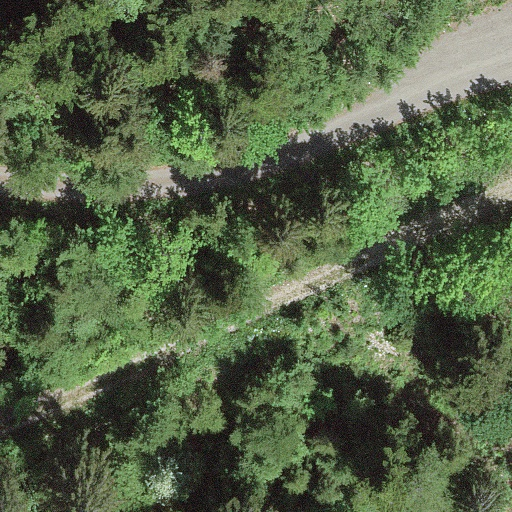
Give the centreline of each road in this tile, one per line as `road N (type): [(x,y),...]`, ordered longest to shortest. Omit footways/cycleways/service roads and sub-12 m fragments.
road 1 (track): [(0,430),(511,199)]
road 2 (track): [(511,79),(220,176),(136,189),(0,185)]
